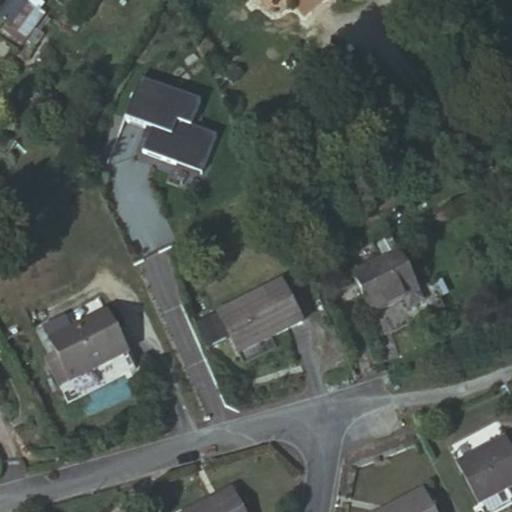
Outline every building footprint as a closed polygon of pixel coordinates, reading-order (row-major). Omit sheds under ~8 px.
[(7,27),(25,1),(24,0),(0,0),(0,1),(0,27),(3,24),(7,27)] [(35,7),(25,1),(7,27),(18,34),(35,7)] [(198,76),(137,57),(125,96),(153,104),(145,128),(178,139),(180,134),(206,142),(217,108),(191,100),(198,76)] [(486,181),(447,201),(452,213),(491,193),(486,181)] [(387,198),(394,211),(359,232),(384,269),(417,248),(424,260),(438,251),(431,240),(408,201),(400,190),(387,198)] [(297,232),(240,270),(264,308),(323,268),(297,232)] [(161,254),(141,262),(185,366),(205,358),(161,254)] [(89,307),(68,320),(76,332),(92,356),(139,327),(115,290),(89,307)] [(68,320),(89,307),(80,294),(59,307),(68,320)] [(92,356),(76,332),(65,338),(81,364),(92,356)] [(0,379),(19,368),(0,336),(0,379)] [(511,440),(508,432),(457,457),(477,499),(511,482),(511,440)] [(183,469),(130,502),(136,511),(195,511),(207,505),(183,469)] [(365,510),(366,511),(434,511),(419,482),(365,510)]
